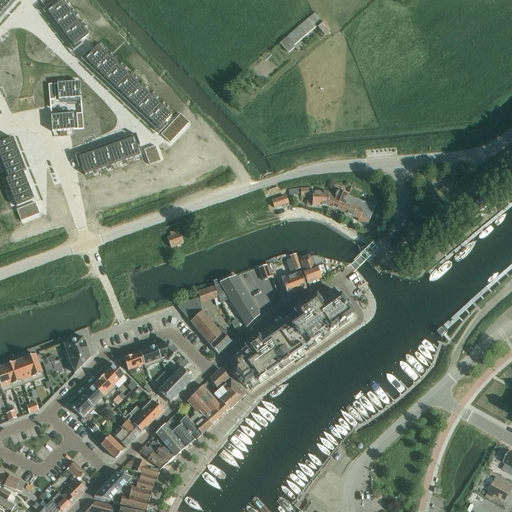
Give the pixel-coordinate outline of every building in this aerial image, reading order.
[(9,0),(0,0),(0,12),(11,2),(9,0)] [(71,5),(56,16),(81,48),(95,38),(71,5)] [(315,13),(314,14),(280,43),(288,53),(295,48),(294,47),(317,27),(324,36),(330,31),(315,13)] [(105,48),(91,61),(162,133),(176,121),(105,48)] [(89,91),(56,91),(57,138),(89,138),(89,91)] [(180,115),(161,135),(169,144),(189,123),(180,115)] [(137,141),(83,162),(89,180),(144,159),(137,141)] [(22,143),(4,148),(14,182),(11,183),(20,211),(38,205),(29,178),(32,177),(22,143)] [(155,147),(144,151),(149,166),(160,162),(155,147)] [(312,188),(301,189),(301,193),(301,198),(306,198),(306,197),(312,197),(312,206),(327,207),(328,193),(312,192),(312,188)] [(328,193),(327,207),(341,212),(345,203),(348,195),(334,189),(332,195),(328,193)] [(272,202),(274,208),(274,209),(288,204),(286,197),(272,202)] [(484,197),(464,213),(470,219),(489,204),(484,197)] [(345,203),(341,212),(358,219),(357,221),(367,225),(369,219),(366,218),(367,215),(361,213),(362,210),(345,203)] [(35,204),(16,211),(21,222),(39,215),(35,204)] [(377,214),(373,220),(382,226),(386,220),(377,214)] [(167,238),(171,248),(183,244),(178,230),(170,233),(171,237),(167,238)] [(302,259),(300,262),(304,272),(302,272),(307,285),(320,280),(320,278),(327,275),(323,265),(318,267),(317,266),(323,264),(321,258),(313,256),(312,256),(311,257),(312,259),(311,259),(308,257),(302,259)] [(294,257),(289,259),(293,271),(299,269),(294,257)] [(266,266),(259,269),(263,281),(270,279),(266,266)] [(300,273),(282,281),(287,296),(306,288),(300,273)] [(215,286),(214,287),(217,295),(218,298),(220,304),(229,299),(246,327),(259,315),(236,277),(219,284),(220,285),(219,285),(215,286)] [(217,295),(214,287),(198,293),(200,299),(200,301),(217,295)] [(233,359),(232,374),(244,387),(256,378),(259,381),(267,375),(266,373),(271,368),(273,371),(280,366),(281,365),(280,365),(279,365),(278,362),(285,357),(288,360),(292,358),(303,350),(303,349),(307,347),(304,343),(312,337),(314,340),(313,341),(314,342),(315,341),(321,336),(319,333),(325,329),(327,332),(328,331),(328,332),(336,326),(337,327),(338,326),(337,325),(334,322),(341,316),(345,321),(346,321),(346,320),(354,314),(350,309),(349,308),(344,302),(345,301),(344,300),(344,301),(340,296),(338,297),(333,290),(318,300),(316,297),(307,303),(302,307),(294,313),(295,314),(286,320),(285,320),(286,320),(268,333),(268,332),(267,333),(259,339),(258,338),(254,341),(254,340),(249,344),(245,347),(246,348),(233,359)] [(200,299),(177,308),(210,346),(218,354),(230,342),(224,336),(226,333),(220,327),(217,330),(202,312),(201,304),(213,300),(218,298),(217,295),(200,301),(200,299)] [(236,320),(231,323),(235,329),(240,326),(236,320)] [(439,329),(435,333),(439,337),(443,334),(439,329)] [(66,350),(62,351),(65,358),(87,350),(83,338),(64,345),(66,350)] [(166,344),(156,348),(160,360),(161,360),(165,358),(169,361),(178,352),(170,345),(166,344)] [(156,348),(140,354),(144,366),(144,368),(161,362),(161,360),(160,360),(156,348)] [(87,350),(65,358),(69,370),(73,369),(74,374),(90,358),(87,350)] [(140,354),(118,362),(124,368),(126,367),(127,372),(144,366),(140,354)] [(35,355),(25,359),(33,382),(43,378),(38,364),(41,363),(42,363),(39,355),(36,357),(35,355)] [(25,359),(14,363),(23,385),(33,382),(25,359)] [(14,363),(4,367),(13,389),(23,385),(14,363)] [(114,365),(103,376),(115,388),(116,388),(114,386),(124,375),(114,365)] [(4,367),(0,368),(0,386),(2,393),(13,389),(4,367)] [(160,394),(170,403),(192,380),(183,371),(181,369),(158,393),(159,394),(160,394)] [(217,390),(227,380),(228,379),(222,372),(217,373),(209,380),(217,390)] [(103,376),(93,387),(105,398),(115,388),(103,376)] [(230,380),(228,379),(227,380),(228,381),(221,388),(236,404),(245,396),(230,380)] [(228,411),(236,404),(221,388),(228,381),(227,380),(217,390),(218,390),(219,389),(220,390),(215,394),(212,391),(210,393),(209,394),(219,406),(222,403),(228,411)] [(132,381),(127,387),(131,391),(137,386),(132,381)] [(146,384),(143,387),(149,393),(152,390),(146,384)] [(203,386),(202,387),(195,395),(208,411),(202,415),(212,427),(228,411),(222,403),(219,406),(209,394),(210,393),(203,386)] [(93,387),(83,397),(93,407),(103,397),(104,399),(105,398),(93,387)] [(139,388),(134,394),(137,397),(142,391),(139,388)] [(187,402),(187,403),(195,412),(193,413),(194,415),(189,420),(188,420),(201,436),(211,427),(212,427),(202,415),(208,411),(195,395),(187,402)] [(83,397),(71,408),(82,419),(82,418),(84,420),(95,409),(93,407),(83,397)] [(126,412),(122,416),(124,417),(141,433),(163,411),(155,403),(154,402),(143,414),(136,408),(129,416),(126,412)] [(103,409),(98,413),(103,418),(107,413),(103,409)] [(125,425),(121,429),(133,441),(141,433),(124,417),(122,419),(125,421),(123,423),(125,425)] [(171,420),(169,421),(165,426),(184,449),(201,436),(188,420),(189,420),(186,417),(179,423),(181,425),(177,429),(171,423),(173,422),(171,420)] [(156,435),(159,439),(175,458),(184,449),(165,426),(156,435)] [(112,437),(117,441),(126,449),(133,441),(121,429),(112,437)] [(109,437),(101,446),(115,460),(123,451),(109,437)] [(153,441),(147,449),(167,464),(175,458),(153,441)] [(147,460),(160,470),(167,464),(147,449),(144,447),(138,453),(148,459),(147,460)] [(511,452),(510,451),(503,463),(506,465),(511,468),(511,452)] [(131,460),(124,467),(131,470),(134,462),(131,460)] [(136,473),(156,479),(160,471),(145,467),(146,464),(138,460),(133,472),(136,473)] [(68,468),(79,479),(84,473),(74,463),(68,468)] [(153,486),(156,479),(136,473),(135,475),(139,477),(138,481),(153,486)] [(131,479),(117,475),(94,498),(109,502),(114,496),(121,490),(125,486),(128,482),(131,479)] [(25,484),(19,481),(8,476),(4,484),(15,490),(15,489),(21,492),(25,484)] [(61,497),(70,506),(86,490),(75,479),(68,487),(69,489),(61,497)] [(131,479),(128,482),(129,484),(133,485),(136,486),(135,489),(150,493),(151,492),(153,486),(138,481),(131,479)] [(505,502),(508,497),(503,494),(508,485),(496,479),(486,498),(491,500),(494,496),(505,502)] [(125,486),(121,490),(124,492),(130,493),(129,497),(148,502),(150,493),(135,489),(125,486)] [(11,494),(2,489),(0,491),(0,497),(7,501),(11,494)] [(43,511),(60,511),(51,502),(48,499),(48,500),(44,496),(44,495),(43,494),(39,498),(43,502),(47,506),(43,511)] [(64,511),(70,506),(61,497),(59,494),(51,502),(60,511),(64,511)] [(7,501),(0,497),(0,505),(12,511),(15,506),(7,501)] [(121,498),(120,505),(146,511),(148,502),(129,497),(128,499),(121,498)] [(95,503),(86,511),(112,511),(113,508),(95,503)]
